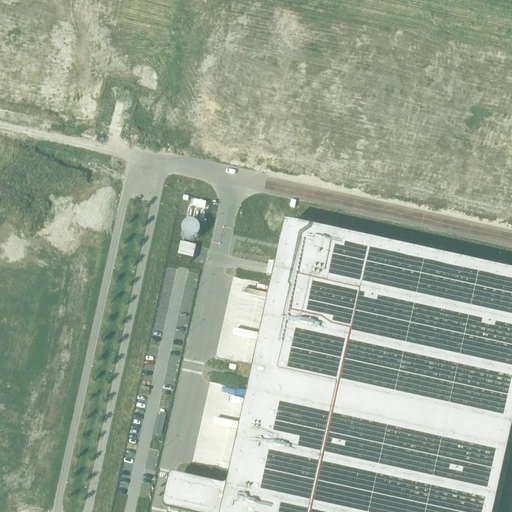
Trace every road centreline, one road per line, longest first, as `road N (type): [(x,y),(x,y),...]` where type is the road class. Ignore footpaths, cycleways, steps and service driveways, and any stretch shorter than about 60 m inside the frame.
road 1 (unclassified): [(134,155),(56,511)]
road 2 (unclassified): [(86,511),(164,161)]
road 3 (unclassified): [(511,241),(164,161)]
road 4 (unclassified): [(134,155),(0,126)]
